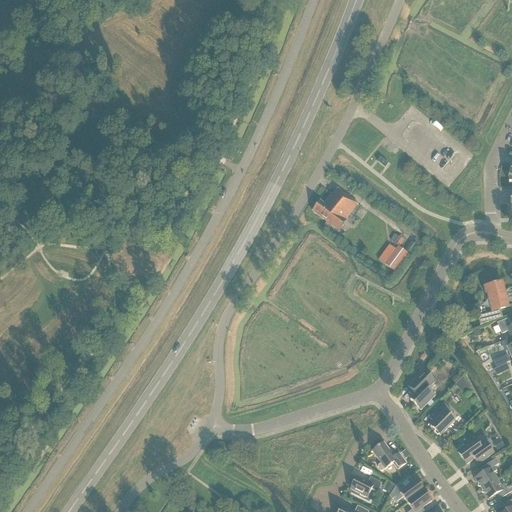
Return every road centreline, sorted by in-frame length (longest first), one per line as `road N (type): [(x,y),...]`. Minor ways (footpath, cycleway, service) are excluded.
road 1 (unclassified): [(26,511),(231,190),(313,0)]
road 2 (secondary): [(69,511),(200,317),(265,203),(326,81),(354,0)]
road 3 (unclassified): [(213,426),(219,329),(335,141),(400,0)]
road 4 (unclassified): [(379,393),(452,247),(474,233),(490,234)]
road 5 (unclassified): [(213,426),(252,429),(379,393)]
road 6 (track): [(116,113),(160,116),(240,173)]
road 7 (unclassified): [(119,511),(213,426)]
road 8 (residential): [(490,234),(489,181),(511,118)]
